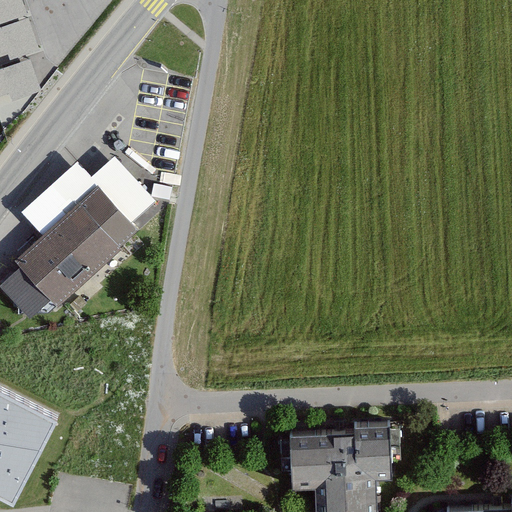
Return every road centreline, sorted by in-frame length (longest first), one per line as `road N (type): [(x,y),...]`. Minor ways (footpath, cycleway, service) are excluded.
road 1 (residential): [(216,0),(159,400)]
road 2 (residential): [(159,400),(511,390)]
road 3 (tertiary): [(156,0),(0,194)]
